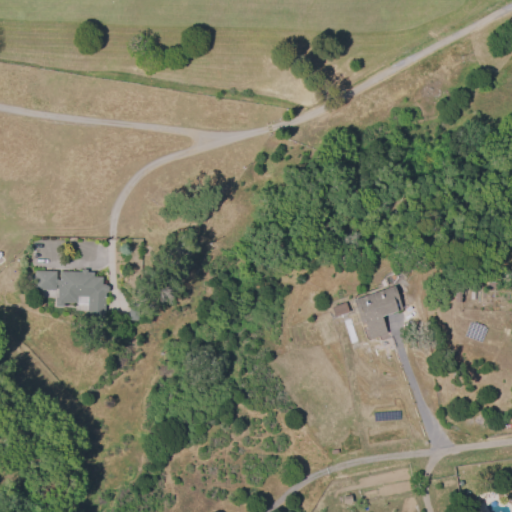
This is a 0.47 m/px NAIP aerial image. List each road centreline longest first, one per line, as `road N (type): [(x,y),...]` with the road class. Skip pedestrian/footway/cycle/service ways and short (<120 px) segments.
road 1 (track): [(231,134),(323,115),(511,12)]
road 2 (track): [(511,442),(339,466),(265,511)]
road 3 (track): [(231,134),(0,109)]
